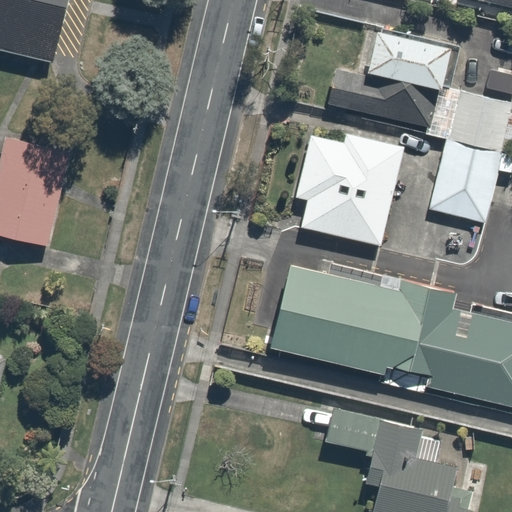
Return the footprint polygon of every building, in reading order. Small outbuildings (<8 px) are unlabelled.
[(68,0),(0,0),(0,47),(54,60),(69,0),(68,0)] [(456,46),(384,28),(373,71),(380,72),(446,88),(448,82),(456,46)] [(436,131),(446,88),(380,72),(378,82),(334,72),(326,104),(436,131)] [(446,88),(436,131),(448,134),(430,209),(486,222),(511,113),(511,97),(448,82),(446,88)] [(0,175),(0,231),(50,244),(72,148),(10,133),(0,175)] [(389,247),(411,149),(348,134),(346,141),(311,133),(296,200),(313,204),(307,228),(389,247)] [(427,385),(511,405),(511,312),(472,302),(470,310),(454,306),(458,290),(383,272),(380,284),(291,261),(271,344),(386,372),(388,363),(430,372),(427,385)] [(430,425),(333,404),(325,442),(370,452),(366,475),(384,479),(377,511),(473,511),(483,468),(424,455),(430,425)]
